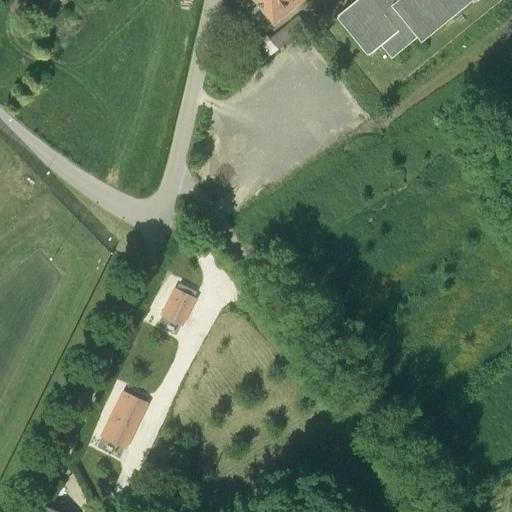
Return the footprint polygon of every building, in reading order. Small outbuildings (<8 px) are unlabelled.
[(470,2),(471,1),(470,0),(242,0),(265,29),(275,20),(276,21),(302,0),(357,0),(339,14),(340,15),(370,52),(371,54),(383,44),(393,55),(392,56),(393,57),(420,37),(423,41),(424,40),(424,39),(425,39),(424,38),(427,36),(432,31),(433,32),(434,31),(433,31),(442,24),(442,25),(443,24),(442,23),(451,16),(452,17),(452,16),(452,15),(460,9),(461,9),(462,9),(461,8),(469,1),(470,2)] [(259,42),(272,56),(308,26),(310,25),(301,15),(270,41),(265,37),(259,42)] [(511,139),(511,137),(511,102),(504,88),(487,97),(511,139)] [(182,325),(195,299),(176,289),(162,315),(182,325)] [(102,436),(126,448),(148,404),(124,392),(102,436)]
